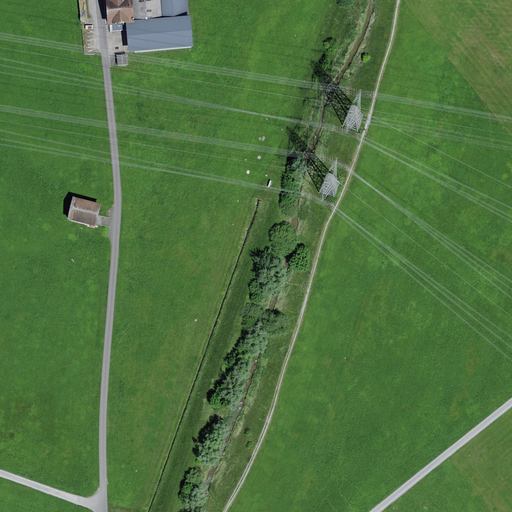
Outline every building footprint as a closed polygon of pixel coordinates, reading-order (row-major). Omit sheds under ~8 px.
[(113,22),(134,21),(132,0),(106,0),(108,23),(113,22)] [(160,0),(132,0),(134,21),(162,18),(160,0)] [(187,0),(160,0),(162,18),(189,16),(187,0)] [(192,45),(189,16),(162,18),(134,21),(113,22),(113,31),(126,30),(128,51),(192,45)] [(127,54),(117,55),(118,65),(128,64),(127,54)] [(101,204),(73,197),(68,220),(96,226),(101,204)]
